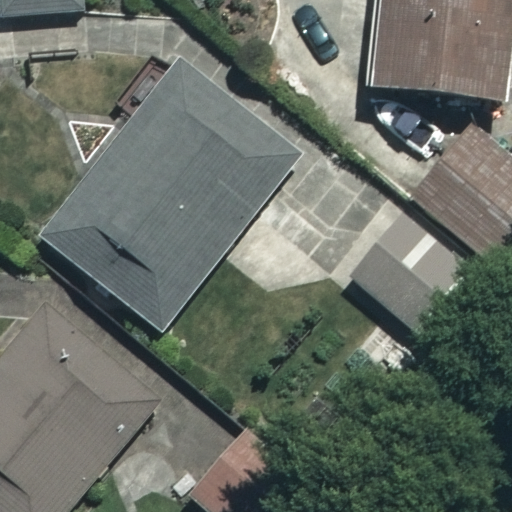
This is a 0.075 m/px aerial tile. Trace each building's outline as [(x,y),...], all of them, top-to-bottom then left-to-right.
[(81,0),(0,0),(0,19),(82,15),(81,0)] [(509,0),(377,0),(371,88),(503,98),(509,0)] [(294,153),(171,65),(42,244),(165,333),(294,153)] [(511,233),(511,161),(471,128),(412,199),(489,262),(511,233)] [(470,269),(399,216),(350,283),(421,335),(470,269)] [(61,511),(163,392),(52,299),(0,361),(0,511),(61,511)] [(272,511),(302,481),(248,431),(188,496),(205,511),(272,511)]
